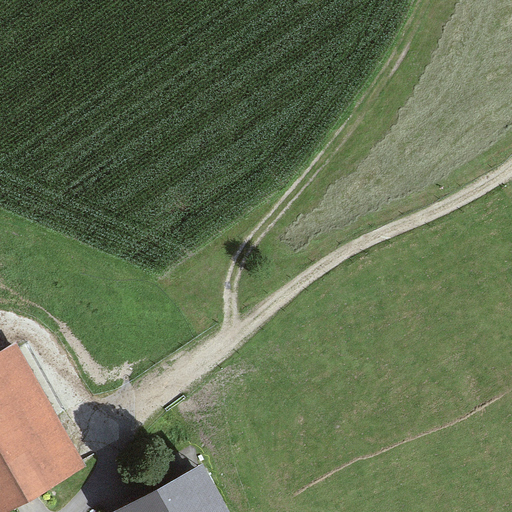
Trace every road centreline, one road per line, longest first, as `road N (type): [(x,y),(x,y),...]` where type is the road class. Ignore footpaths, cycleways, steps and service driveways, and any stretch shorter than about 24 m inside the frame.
road 1 (track): [(124,418),(340,256),(461,203),(511,169)]
road 2 (track): [(426,0),(388,74),(290,203),(242,249),(231,273),(232,340)]
